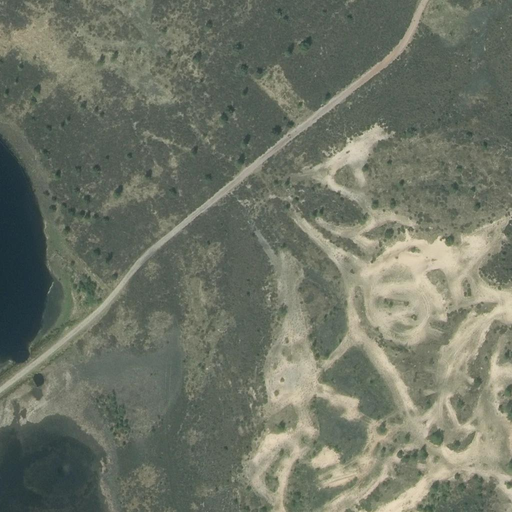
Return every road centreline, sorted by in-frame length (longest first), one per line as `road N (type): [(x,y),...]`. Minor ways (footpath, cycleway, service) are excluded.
road 1 (track): [(109,301),(146,254),(395,52),(424,0)]
road 2 (track): [(0,391),(109,301)]
